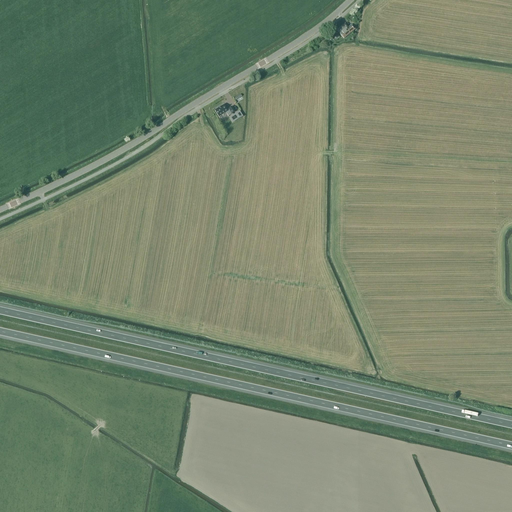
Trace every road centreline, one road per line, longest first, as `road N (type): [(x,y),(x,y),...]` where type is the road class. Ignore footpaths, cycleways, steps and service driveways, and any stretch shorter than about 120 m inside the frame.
road 1 (motorway): [(0,332),(511,445)]
road 2 (motorway): [(511,424),(0,311)]
road 3 (tertiary): [(351,0),(125,148),(0,209)]
